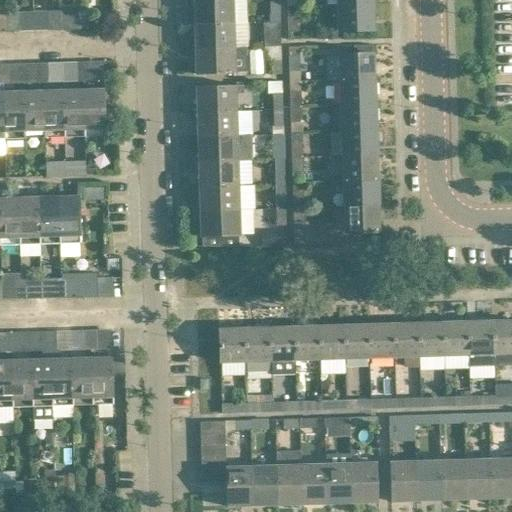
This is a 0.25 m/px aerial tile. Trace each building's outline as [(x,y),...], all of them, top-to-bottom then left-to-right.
[(234,23),(232,0),(186,0),(186,9),(193,8),(194,24),(234,23)] [(278,14),(277,0),(269,0),(269,14),(278,14)] [(372,30),(372,4),(340,5),(340,31),(372,30)] [(78,19),(78,8),(78,7),(58,8),(58,11),(59,20),(50,20),(51,31),(78,30),(78,19)] [(8,12),(0,11),(0,32),(9,32),(8,21),(8,12)] [(18,21),(18,11),(8,12),(8,21),(18,21)] [(18,32),(33,32),(33,11),(18,11),(18,21),(18,32)] [(50,11),(33,11),(33,32),(51,31),(50,20),(50,11)] [(58,11),(50,11),(50,20),(59,20),(58,11)] [(287,17),(287,32),(298,32),(298,16),(287,17)] [(90,19),(78,19),(78,30),(91,30),(90,19)] [(18,32),(18,21),(8,21),(9,32),(18,32)] [(279,21),(262,21),(263,47),(279,47),(279,21)] [(234,48),(234,23),(194,24),(194,40),(187,40),(188,49),(234,48)] [(352,45),(353,55),(372,54),(371,45),(352,45)] [(298,46),(287,47),(288,71),(299,71),(298,46)] [(235,73),(234,48),(188,49),(188,58),(195,58),(195,75),(235,73)] [(353,55),(340,55),(341,81),(373,80),(373,54),(372,54),(353,55)] [(103,61),(88,62),(89,72),(89,81),(89,89),(104,89),(103,61)] [(78,72),(78,62),(63,63),(64,90),(79,90),(78,82),(78,72)] [(89,72),(88,62),(78,62),(78,72),(89,72)] [(280,62),(271,62),(271,74),(280,74),(280,62)] [(38,73),(38,63),(23,64),(24,91),(39,91),(38,83),(38,73)] [(49,73),(48,63),(38,63),(38,73),(49,73)] [(63,63),(48,63),(49,73),(49,82),(49,90),(64,90),(63,63)] [(0,73),(8,73),(8,64),(0,64),(0,73)] [(23,64),(8,64),(8,73),(8,83),(9,91),(24,91),(23,64)] [(89,81),(89,72),(78,72),(78,82),(89,81)] [(0,83),(8,83),(8,73),(0,73),(0,83)] [(49,82),(49,73),(38,73),(38,83),(49,82)] [(374,105),(373,80),(341,81),(342,106),(374,105)] [(89,81),(78,82),(79,90),(83,90),(89,89),(89,81)] [(49,82),(38,83),(39,91),(43,90),(49,90),(49,82)] [(8,83),(0,83),(0,91),(4,91),(9,91),(8,83)] [(235,111),(235,93),(243,93),(243,85),(195,87),(196,103),(189,104),(189,112),(235,111)] [(89,89),(83,90),(84,136),(90,136),(89,129),(105,129),(104,89),(89,89)] [(45,137),(43,90),(39,91),(24,91),(25,138),(45,137)] [(65,137),(64,90),(49,90),(43,90),(45,137),(65,137)] [(84,136),(83,90),(79,90),(64,90),(65,137),(84,136)] [(299,90),(289,90),(289,107),(300,107),(299,90)] [(25,138),(24,91),(9,91),(4,91),(5,138),(25,138)] [(282,110),(281,93),(272,93),(273,110),(282,110)] [(375,130),(374,105),(342,106),(342,131),(375,130)] [(301,123),(300,107),(289,107),(290,124),(301,123)] [(282,126),(282,110),(273,110),(273,126),(282,126)] [(236,136),(235,111),(189,112),(190,122),(196,121),(197,137),(236,136)] [(376,155),(375,130),(342,131),(343,156),(376,155)] [(252,136),(236,136),(197,137),(197,153),(190,153),(191,162),(237,161),(253,161),(252,136)] [(301,142),(290,142),(291,158),(301,158),(301,142)] [(376,180),(376,155),(343,156),(344,182),(376,180)] [(301,158),(291,158),(291,172),(302,172),(301,158)] [(283,160),(274,160),(275,175),(284,175),(283,160)] [(237,186),(237,161),(191,162),(191,171),(198,171),(198,187),(237,186)] [(86,164),(65,165),(65,179),(86,179),(86,164)] [(45,180),(65,179),(65,165),(45,165),(45,180)] [(377,206),(376,180),(344,182),(345,207),(377,206)] [(238,211),(237,186),(198,187),(199,203),(192,203),(192,212),(238,211)] [(302,192),(292,193),(293,208),(303,208),(302,192)] [(284,210),(284,193),(275,193),(275,210),(284,210)] [(79,195),(59,196),(60,243),(80,242),(79,195)] [(40,243),(39,196),(19,197),(20,244),(40,243)] [(60,243),(59,196),(39,196),(40,243),(60,243)] [(20,244),(19,197),(0,197),(0,224),(0,237),(0,244),(20,244)] [(378,231),(377,206),(345,207),(345,233),(378,231)] [(304,223),(303,208),(293,208),(293,223),(304,223)] [(285,226),(284,210),(275,210),(276,226),(285,226)] [(239,236),(238,211),(192,212),(192,221),(199,221),(200,238),(239,236)] [(26,289),(26,279),(19,279),(19,273),(1,274),(1,280),(2,300),(16,299),(15,290),(26,289)] [(98,297),(98,277),(66,278),(66,288),(55,288),(56,298),(98,297)] [(98,277),(98,297),(112,296),(112,277),(98,277)] [(41,279),(41,298),(56,298),(55,288),(55,278),(41,279)] [(66,278),(55,278),(55,288),(66,288),(66,278)] [(41,298),(41,279),(26,279),(26,289),(26,299),(41,298)] [(26,299),(26,289),(15,290),(16,299),(26,299)] [(511,363),(511,319),(491,320),(492,352),(492,364),(511,363)] [(492,352),(491,320),(466,321),(467,353),(467,365),(492,364),(492,352)] [(467,353),(466,321),(441,322),(442,354),(467,353)] [(442,354),(441,322),(417,323),(418,355),(419,355),(442,354)] [(393,355),(392,323),(367,324),(368,356),(393,355)] [(418,355),(417,323),(392,323),(393,355),(403,355),(418,355)] [(368,356),(367,324),(342,325),(343,357),(368,356)] [(343,357),(342,325),(317,326),(318,358),(343,357)] [(294,359),(293,326),(268,327),(269,360),(294,359)] [(318,358),(317,326),(293,326),(294,359),(318,358)] [(269,360),(268,327),(243,328),(244,361),(244,372),(270,371),(269,360)] [(244,361),(243,328),(218,329),(219,361),(244,361)] [(96,340),(96,331),(85,331),(85,341),(96,340)] [(56,341),(55,332),(45,332),(46,342),(56,341)] [(16,343),(16,333),(5,333),(5,343),(16,343)] [(96,350),(96,340),(85,341),(86,350),(96,350)] [(56,351),(56,341),(46,342),(46,351),(56,351)] [(16,352),(16,343),(5,343),(6,353),(16,352)] [(91,358),(71,359),(72,399),(87,398),(87,405),(92,405),(91,358)] [(112,358),(91,358),(92,405),(113,405),(112,358)] [(52,406),(51,359),(31,360),(32,400),(32,407),(52,406)] [(72,406),(71,359),(51,359),(52,406),(53,417),(73,417),(72,406)] [(0,407),(12,407),(11,360),(0,360),(0,407)] [(31,360),(11,360),(12,407),(17,407),(17,400),(32,400),(31,360)] [(503,384),(492,384),(493,395),(493,404),(511,403),(511,394),(503,395),(503,384)] [(493,395),(476,396),(477,404),(493,404),(493,395)] [(469,396),(452,397),(453,405),(469,405),(469,396)] [(444,397),(428,397),(428,406),(444,405),(444,397)] [(421,398),(404,398),(405,407),(421,406),(421,398)] [(369,399),(353,400),(353,409),(370,408),(369,399)] [(394,399),(378,399),(378,408),(395,407),(394,399)] [(345,400),(328,400),(329,409),(345,409),(345,400)] [(295,401),(279,402),(279,411),(296,411),(295,401)] [(320,401),(304,401),(304,410),(320,410),(320,401)] [(270,402),(254,403),(254,412),(271,411),(270,402)] [(246,403),(230,403),(230,413),(247,412),(246,403)] [(511,421),(511,412),(495,413),(495,422),(511,421)] [(463,422),(462,413),(447,414),(448,423),(463,422)] [(462,413),(463,422),(479,422),(479,413),(462,413)] [(412,424),(412,415),(388,416),(389,424),(412,424)] [(431,415),(412,415),(412,424),(431,423),(431,415)] [(377,416),(348,417),(349,426),(377,425),(377,416)] [(348,417),(332,417),(332,426),(349,426),(348,417)] [(299,428),(299,418),(282,419),(283,428),(299,428)] [(315,418),(299,418),(299,428),(316,427),(315,418)] [(267,419),(250,420),(251,429),(268,428),(267,419)] [(251,429),(250,420),(235,421),(235,430),(251,429)] [(224,434),(224,421),(199,422),(199,434),(224,434)] [(224,446),(224,434),(199,434),(200,446),(224,446)] [(225,458),(224,446),(200,446),(200,458),(225,458)] [(225,468),(225,458),(200,458),(200,470),(225,470),(225,468)] [(511,497),(511,458),(488,459),(490,498),(511,497)] [(490,498),(488,459),(464,460),(465,499),(490,498)] [(441,500),(439,460),(414,461),(415,501),(441,500)] [(465,499),(464,460),(439,460),(441,500),(465,499)] [(415,501),(414,461),(388,462),(390,502),(415,501)] [(377,502),(375,463),(350,464),(351,503),(377,502)] [(326,504),(325,464),(300,465),(302,505),(326,504)] [(351,503),(350,464),(325,464),(326,504),(351,503)] [(302,505),(300,465),(276,466),(277,506),(302,505)] [(277,506),(276,466),(251,467),(252,506),(277,506)] [(252,506),(251,467),(225,468),(225,470),(225,482),(226,507),(252,506)] [(225,482),(225,470),(200,470),(201,483),(225,482)]
